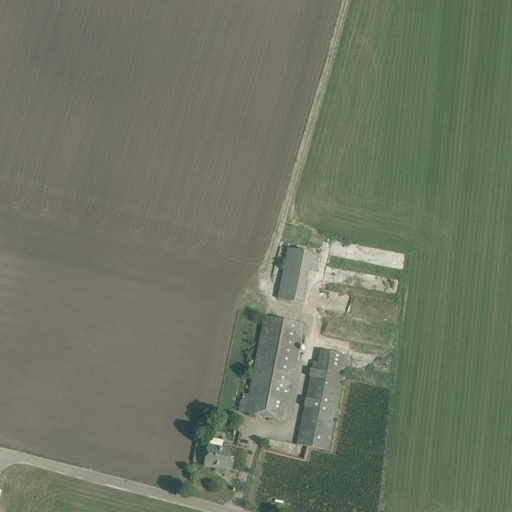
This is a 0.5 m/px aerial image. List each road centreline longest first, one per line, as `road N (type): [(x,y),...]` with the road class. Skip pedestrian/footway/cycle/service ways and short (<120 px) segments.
road 1 (track): [(266,300),(345,0)]
road 2 (unclassified): [(229,511),(0,452)]
